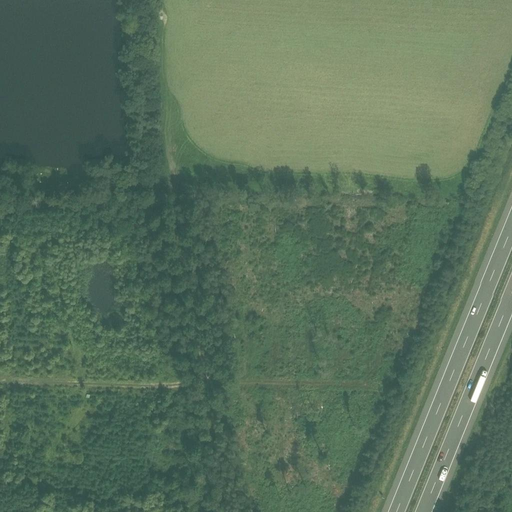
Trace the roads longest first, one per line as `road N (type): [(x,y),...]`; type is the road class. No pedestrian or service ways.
road 1 (track): [(199,511),(181,407),(182,391),(198,386),(205,367),(172,219),(173,158)]
road 2 (motorway): [(511,230),(396,511)]
road 3 (motorway): [(423,511),(511,295)]
road 4 (track): [(0,377),(198,386)]
